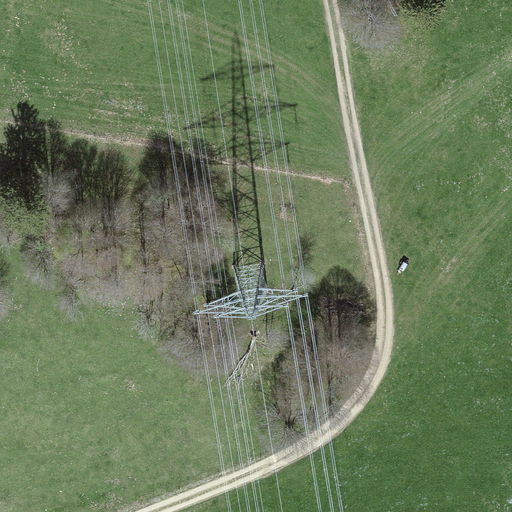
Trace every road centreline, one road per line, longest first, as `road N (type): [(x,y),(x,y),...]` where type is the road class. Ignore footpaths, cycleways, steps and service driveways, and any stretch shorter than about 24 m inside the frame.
road 1 (track): [(154,511),(309,444),(359,401),(383,298),(376,272)]
road 2 (track): [(330,0),(376,272)]
